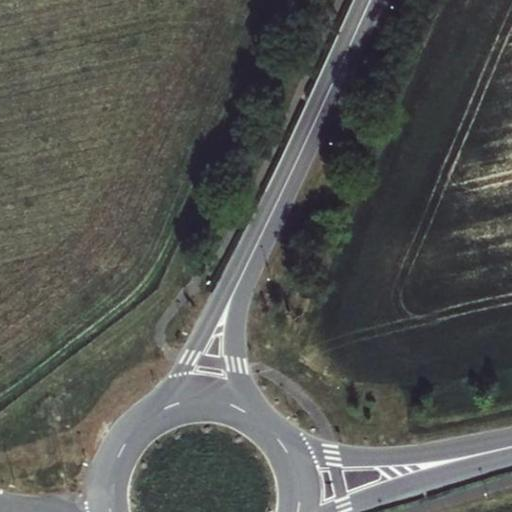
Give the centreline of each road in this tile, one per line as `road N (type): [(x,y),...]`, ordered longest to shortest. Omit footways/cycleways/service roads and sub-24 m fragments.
road 1 (tertiary): [(291,174),(179,379),(147,421)]
road 2 (tertiary): [(260,422),(238,380),(236,315),(291,174)]
road 3 (tertiary): [(511,444),(352,459),(278,440)]
road 4 (tertiary): [(291,174),(371,0)]
road 5 (tertiary): [(338,511),(511,451)]
road 6 (tertiary): [(260,422),(201,403),(147,421)]
